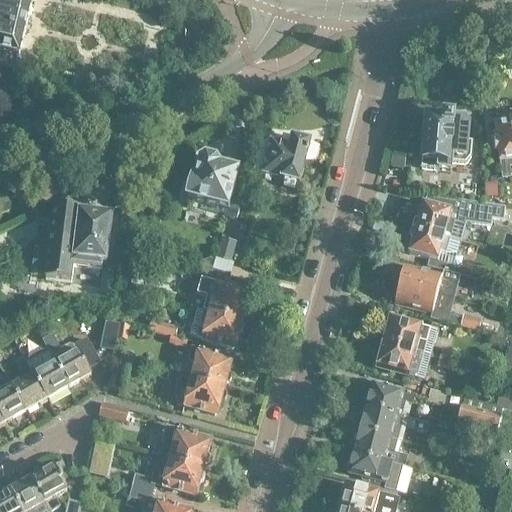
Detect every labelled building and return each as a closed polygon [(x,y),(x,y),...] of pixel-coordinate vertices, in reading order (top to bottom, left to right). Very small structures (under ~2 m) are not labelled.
[(0,0),(0,67),(14,71),(18,58),(19,58),(32,0),(0,0)] [(421,168),(451,170),(452,162),(465,164),(471,158),(472,142),(469,142),(471,124),(465,120),(455,120),(455,117),(444,116),(444,118),(441,117),(438,111),(433,110),(429,116),(426,116),(421,168)] [(498,152),(500,163),(502,180),(511,178),(510,168),(511,167),(511,112),(510,113),(511,122),(510,122),(510,124),(495,126),(496,136),(494,136),(496,152),(498,152)] [(263,141),(255,172),(263,174),(263,176),(300,185),(306,162),(316,163),(320,148),(311,144),(311,143),(292,138),(283,136),(281,144),(271,142),(271,143),(263,141)] [(392,141),(389,160),(404,162),(407,144),(392,141)] [(187,185),(185,194),(189,199),(188,201),(228,211),(239,171),(220,166),(217,160),(205,157),(200,161),(195,181),(194,180),(193,182),(187,185)] [(487,186),(487,205),(493,205),(493,195),(498,195),(498,185),(487,186)] [(414,221),(412,229),(450,240),(462,243),(467,223),(491,227),(492,220),(504,222),(505,208),(487,205),(461,201),(442,199),(439,209),(423,205),(419,219),(414,221)] [(50,250),(34,248),(30,277),(47,279),(46,281),(73,284),(74,268),(103,271),(103,267),(106,267),(112,219),(80,215),(80,211),(55,207),(50,250)] [(461,243),(450,240),(412,229),(410,237),(413,241),(409,255),(431,261),(429,269),(444,273),(454,276),(456,268),(458,268),(462,266),(464,260),(461,256),(458,255),(461,243)] [(223,236),(218,255),(228,258),(233,239),(223,236)] [(198,273),(211,276),(216,260),(210,258),(201,262),(198,273)] [(400,273),(397,286),(454,302),(459,284),(460,278),(444,273),(442,281),(404,271),(403,274),(400,273)] [(225,286),(227,280),(211,276),(210,276),(208,282),(225,286)] [(208,282),(201,280),(198,295),(207,297),(204,311),(209,312),(209,313),(243,321),(244,317),(247,316),(249,309),(246,307),(250,295),(246,291),(225,286),(208,282)] [(454,302),(397,286),(393,299),(396,300),(395,303),(433,313),(450,318),(454,302)] [(136,294),(133,306),(146,310),(149,298),(136,294)] [(190,338),(201,341),(232,349),(236,347),(239,335),(243,334),(244,328),(242,325),(243,321),(209,313),(197,310),(190,338)] [(462,316),(460,328),(480,330),(481,318),(462,316)] [(116,339),(120,321),(106,318),(102,337),(116,339)] [(433,357),(439,332),(423,327),(390,318),(389,322),(387,323),(385,328),(387,331),(383,343),(433,357)] [(151,331),(175,338),(178,327),(154,320),(151,331)] [(128,325),(120,323),(117,335),(125,336),(128,325)] [(53,360),(55,363),(69,388),(91,376),(89,371),(95,367),(96,363),(98,361),(86,339),(74,346),(69,343),(62,347),(54,334),(41,340),(53,360)] [(187,342),(170,337),(168,343),(186,348),(187,342)] [(427,381),(433,357),(383,343),(380,356),(377,357),(376,362),(378,365),(376,369),(410,377),(427,381)] [(511,343),(509,343),(501,373),(501,374),(511,376),(511,343)] [(196,362),(191,379),(225,388),(226,384),(230,383),(231,377),(229,374),(232,362),(230,358),(199,350),(199,349),(192,347),(188,360),(196,362)] [(445,350),(443,359),(454,363),(456,353),(445,350)] [(22,356),(13,362),(20,374),(29,369),(22,356)] [(115,359),(108,387),(119,390),(127,362),(115,359)] [(443,359),(440,369),(451,372),(454,363),(443,359)] [(55,363),(33,375),(47,400),(69,388),(55,363)] [(33,375),(12,387),(26,412),(47,400),(33,375)] [(0,416),(4,424),(26,412),(12,387),(7,379),(0,382),(0,416)] [(177,406),(214,416),(218,413),(221,402),(225,401),(227,394),(224,391),(225,388),(191,379),(188,392),(181,390),(177,406)] [(366,402),(368,404),(367,408),(398,417),(409,420),(416,396),(388,388),(389,387),(374,383),(373,390),(372,390),(371,394),(368,395),(366,402)] [(443,406),(446,395),(431,391),(428,402),(443,406)] [(488,405),(511,410),(511,396),(491,392),(488,405)] [(465,400),(458,424),(497,434),(501,418),(500,417),(502,409),(465,400)] [(115,420),(117,409),(103,406),(101,417),(115,420)] [(360,425),(362,427),(361,432),(392,440),(403,443),(406,429),(428,435),(430,425),(398,417),(367,408),(364,417),(362,418),(360,425)] [(127,423),(130,413),(117,409),(115,420),(127,424),(127,423)] [(160,457),(170,460),(204,469),(205,465),(208,464),(210,458),(207,455),(210,443),(208,439),(167,428),(160,457)] [(357,445),(354,455),(386,463),(405,468),(408,458),(399,455),(403,443),(392,440),(361,432),(360,435),(357,436),(356,443),(357,445)] [(96,442),(89,475),(108,480),(115,446),(96,442)] [(511,447),(501,445),(495,466),(507,470),(511,452),(511,447)] [(386,463),(354,455),(354,458),(351,459),(349,466),(351,468),(350,471),(351,471),(350,475),(375,482),(373,488),(386,490),(405,496),(412,470),(405,468),(386,463)] [(163,486),(163,489),(197,497),(200,483),(204,482),(206,475),(203,473),(204,469),(170,460),(159,457),(153,481),(157,482),(156,484),(163,486)] [(66,461),(32,480),(49,511),(52,511),(61,508),(56,499),(68,492),(68,491),(71,490),(66,481),(67,480),(65,477),(72,473),(66,461)] [(136,476),(132,488),(153,493),(156,484),(157,482),(136,476)] [(49,511),(32,480),(10,492),(21,511),(49,511)] [(492,490),(505,494),(507,485),(494,481),(492,490)] [(342,499),(340,500),(338,505),(340,507),(339,510),(344,511),(394,511),(398,500),(346,486),(342,499)] [(129,499),(145,504),(150,505),(153,493),(132,488),(129,499)] [(501,511),(503,508),(506,494),(480,488),(477,502),(488,504),(487,511),(489,511),(501,511)] [(21,511),(10,492),(0,497),(0,511),(21,511)] [(86,498),(83,508),(94,511),(96,511),(100,503),(86,498)] [(66,511),(81,511),(83,506),(69,502),(66,511)] [(154,504),(150,505),(145,504),(142,511),(192,511),(193,511),(159,502),(155,502),(154,504)]
